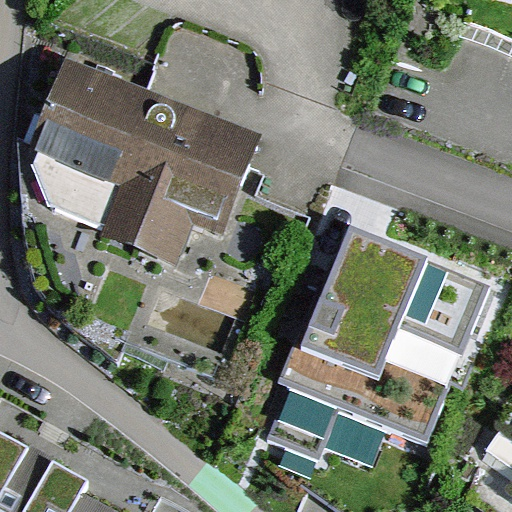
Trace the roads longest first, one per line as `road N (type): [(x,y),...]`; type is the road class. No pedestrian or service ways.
road 1 (unclassified): [(0,333),(61,359),(241,511)]
road 2 (residential): [(288,128),(511,210)]
